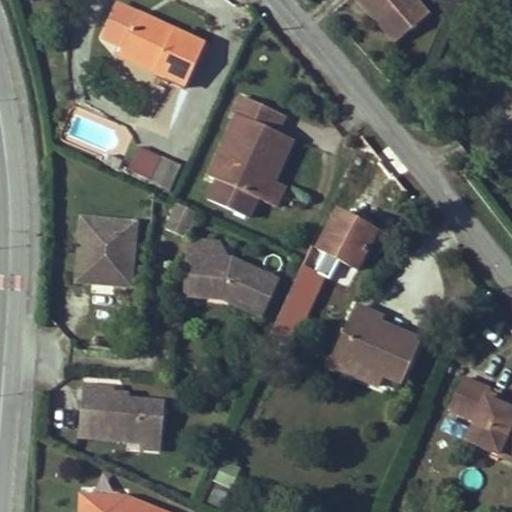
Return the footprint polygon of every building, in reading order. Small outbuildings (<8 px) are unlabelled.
[(359,0),(350,0),(368,18),(372,14),(359,0)] [(368,18),(393,45),(425,15),(411,0),(359,0),(372,14),(368,18)] [(203,45),(136,16),(118,8),(104,40),(122,48),(119,55),(146,68),(149,63),(157,67),(155,72),(154,75),(184,88),(203,45)] [(157,67),(149,63),(146,68),(155,72),(157,67)] [(232,116),(235,117),(208,178),(257,200),(266,180),(263,179),(281,137),(274,134),(281,118),(240,99),(232,116)] [(290,142),(281,137),(263,179),(266,180),(257,200),(263,203),(290,142)] [(171,188),(179,160),(134,148),(126,176),(171,188)] [(114,153),(109,165),(121,171),(126,159),(114,153)] [(166,230),(185,238),(196,214),(176,205),(166,230)] [(337,213),(318,250),(356,271),(376,234),(337,213)] [(100,229),(81,227),(75,292),(92,293),(93,285),(114,287),(114,295),(130,296),(136,232),(119,231),(118,243),(99,241),(100,229)] [(119,231),(100,229),(99,241),(118,243),(119,231)] [(189,240),(188,257),(195,257),(225,259),(217,242),(189,240)] [(188,257),(185,256),(183,297),(230,301),(230,297),(224,295),(193,292),(195,257),(188,257)] [(234,259),(225,259),(195,257),(193,292),(224,295),(230,297),(230,301),(230,302),(262,317),(278,281),(234,259)] [(277,322),(298,332),(321,281),(299,271),(277,322)] [(114,287),(93,285),(92,293),(114,295),(114,287)] [(355,307),(329,365),(353,376),(358,365),(382,376),(401,384),(419,343),(378,324),(368,320),(370,314),(355,307)] [(370,314),(368,320),(378,324),(380,319),(370,314)] [(293,342),(298,332),(277,322),(272,332),(293,342)] [(358,365),(353,376),(377,386),(382,376),(358,365)] [(463,379),(449,410),(475,422),(466,442),(511,463),(511,412),(510,411),(507,417),(499,414),(504,402),(487,395),(489,391),(463,379)] [(114,393),(115,389),(84,387),(79,438),(142,443),(142,440),(161,442),(164,403),(130,401),(114,399),(114,393)] [(507,417),(510,411),(511,412),(511,405),(504,402),(499,414),(507,417)] [(160,451),(161,442),(142,440),(142,443),(141,449),(160,451)] [(221,461),(213,483),(229,489),(237,467),(221,461)] [(167,511),(118,494),(76,492),(74,511),(167,511)]
